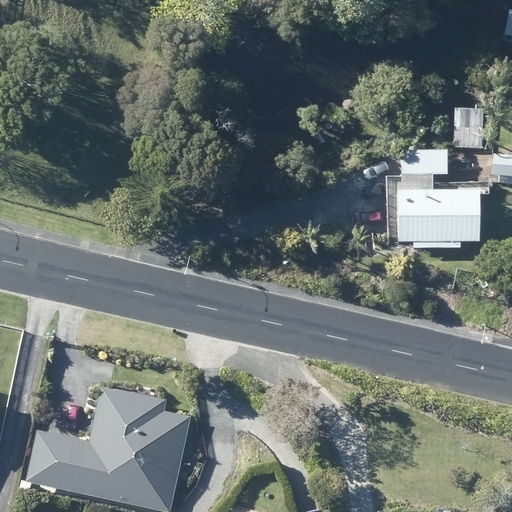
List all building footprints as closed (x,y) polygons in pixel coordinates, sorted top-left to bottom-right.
[(476,114),(455,115),(456,149),(477,149),(476,114)] [(511,155),(507,155),(491,154),(490,175),(511,176),(511,155)] [(387,157),(359,169),(366,185),(393,173),(387,157)] [(473,208),(473,194),(426,194),(425,179),(384,179),(384,245),(409,245),(409,251),(420,250),(449,250),(456,250),(456,245),(473,244),(473,208)] [(136,393),(125,390),(97,384),(91,414),(86,433),(85,440),(77,438),(37,429),(32,428),(21,478),(148,507),(165,511),(187,415),(157,408),(160,398),(156,398),(136,393)]
